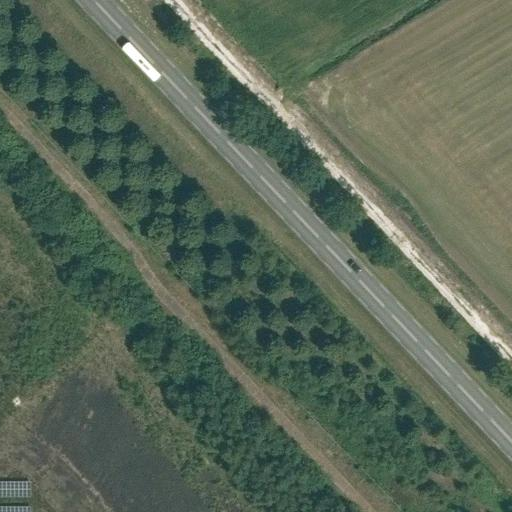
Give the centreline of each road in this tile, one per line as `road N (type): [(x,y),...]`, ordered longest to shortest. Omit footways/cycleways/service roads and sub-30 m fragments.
road 1 (primary): [(511,443),(91,0)]
road 2 (track): [(511,357),(174,0)]
